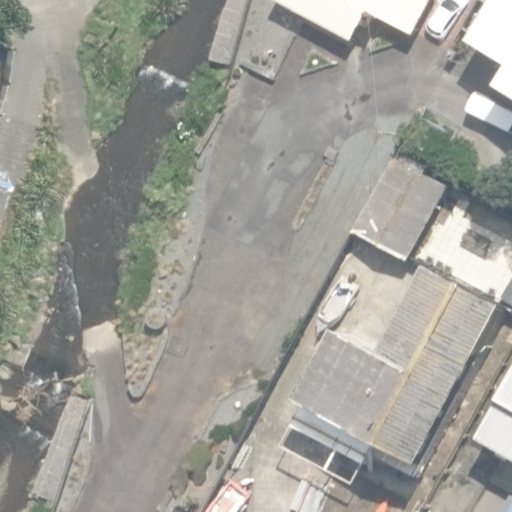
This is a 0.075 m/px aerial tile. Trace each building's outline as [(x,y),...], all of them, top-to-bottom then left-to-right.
[(283,0),(359,43),(377,12),(419,35),(437,0),(283,0)] [(415,149),(443,163),(459,132),(430,119),(415,149)] [(359,229),(413,260),(455,186),(401,155),(359,229)] [(307,402),(430,466),(511,311),(511,305),(438,266),(391,355),(345,331),(307,402)] [(511,511),(511,404),(492,441),(511,452),(511,507),(508,511),(511,511)]
